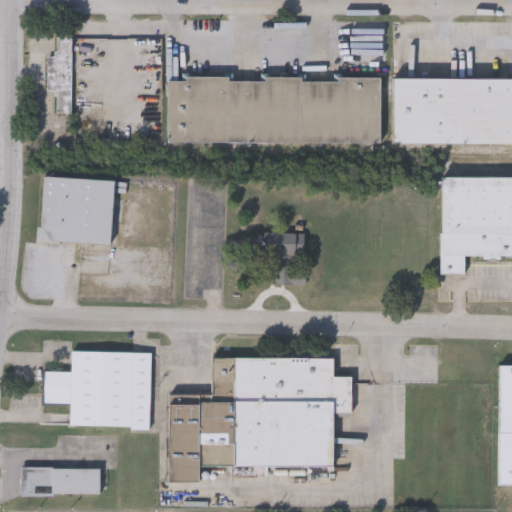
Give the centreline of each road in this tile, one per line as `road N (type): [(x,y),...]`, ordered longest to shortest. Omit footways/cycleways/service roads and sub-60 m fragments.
road 1 (residential): [(0,316),(511,331)]
road 2 (residential): [(171,0),(511,5)]
road 3 (tertiary): [(0,307),(10,206),(11,0)]
